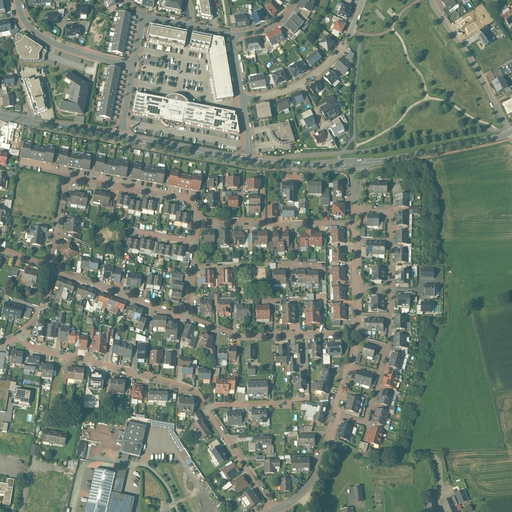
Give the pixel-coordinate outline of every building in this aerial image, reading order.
[(137,0),(137,3),(141,4),(140,6),(153,9),(154,0),(137,0)] [(160,0),(158,10),(180,14),(183,1),(177,0),(160,0)] [(208,0),(195,0),(199,18),(212,20),(208,0)] [(453,8),(446,0),(442,0),(441,1),(446,8),(448,11),(453,8)] [(279,7),(274,2),(270,6),(270,7),(267,9),(273,16),(281,10),(279,7)] [(313,6),(302,2),(299,9),(302,10),(310,13),(311,13),(313,6)] [(343,4),(342,4),(341,7),(340,7),(340,8),(339,9),(339,10),(339,12),(340,12),(338,15),(348,19),(352,7),(351,7),(343,4)] [(115,5),(109,7),(107,8),(109,12),(111,14),(116,9),(115,5)] [(76,7),(76,8),(76,16),(87,16),(87,7),(76,7)] [(448,11),(446,8),(442,11),(447,17),(451,14),(448,11)] [(508,9),(501,14),(503,17),(510,12),(508,9)] [(310,13),(302,10),(301,13),(300,15),(302,17),(307,20),(309,15),(310,13)] [(510,12),(503,17),(507,23),(508,22),(511,22),(511,23),(511,22),(511,11),(510,12)] [(262,12),(252,15),(254,20),(255,25),(265,22),(262,12)] [(57,14),(47,15),(48,25),(57,24),(57,18),(57,14)] [(299,20),(294,16),(289,21),(299,30),(304,24),(299,20)] [(307,20),(302,17),(299,20),(304,24),(305,26),(309,21),(307,20)] [(473,23),(469,17),(463,21),(459,24),(461,27),(461,26),(464,29),(473,23)] [(299,30),(289,21),(284,27),(289,31),(294,36),(294,35),(299,30)] [(8,22),(0,23),(0,34),(9,32),(10,32),(9,26),(8,22)] [(340,25),(337,23),(334,30),(341,34),(344,27),(340,25)] [(477,29),(473,23),(464,29),(466,33),(465,33),(467,36),(471,33),(477,29)] [(75,26),(71,26),(70,27),(66,27),(66,36),(74,36),(74,37),(76,39),(77,39),(79,37),(79,36),(80,36),(80,30),(80,27),(79,27),(76,27),(75,26)] [(187,33),(149,26),(146,41),(184,48),(187,33)] [(477,33),(480,36),(486,32),(490,30),(487,26),(477,33)] [(13,31),(10,32),(9,32),(9,34),(11,37),(19,31),(17,29),(13,31)] [(279,30),(273,34),(278,44),(284,40),(279,30)] [(294,36),(289,31),(286,34),(291,41),(295,37),(294,35),(294,36)] [(332,37),(324,32),(322,35),(326,38),(329,40),(332,37)] [(478,38),(485,48),(493,43),(486,32),(480,36),(478,38)] [(223,40),(192,34),(189,49),(207,52),(215,102),(233,99),(223,40)] [(278,44),(273,34),(266,37),(269,42),(272,47),(278,44)] [(47,53),(19,35),(17,39),(12,41),(20,60),(21,61),(22,62),(44,62),(44,57),(47,53)] [(326,38),(320,46),(328,52),(334,44),(329,40),(326,38)] [(259,39),(252,40),(254,52),(255,51),(261,50),(262,50),(261,45),(260,40),(260,39),(259,39)] [(252,40),(246,41),(245,41),(245,42),(246,47),(247,52),(247,53),(254,51),(254,52),(252,40)] [(272,47),(269,42),(265,44),(267,52),(273,49),(272,47)] [(323,55),(316,49),(313,51),(315,53),(316,53),(320,57),(323,55)] [(354,55),(351,52),(345,59),(350,64),(353,64),(354,55)] [(315,53),(306,61),(312,67),(321,59),(320,57),(316,53),(315,53)] [(344,58),(335,68),(342,74),(345,74),(350,68),(348,66),(350,64),(345,59),(344,58)] [(299,64),(289,70),(294,78),(297,76),(298,76),(301,74),(304,72),(302,68),(300,64),(299,64)] [(503,67),(488,75),(492,84),(502,78),(507,76),(503,67)] [(340,78),(334,71),(332,73),(338,80),(340,78)] [(272,76),(275,84),(275,85),(287,82),(283,72),(272,76)] [(332,73),(330,72),(324,78),(332,87),(338,80),(332,73)] [(88,87),(68,74),(64,80),(72,85),(71,89),(68,102),(68,105),(60,103),(59,111),(82,115),(83,109),(84,109),(88,92),(87,91),(88,87)] [(13,76),(3,78),(4,85),(4,88),(5,87),(14,86),(14,85),(13,79),(13,76)] [(264,77),(257,78),(259,89),(266,88),(264,77)] [(257,78),(250,79),(252,90),(259,89),(257,78)] [(502,78),(492,84),(498,94),(508,89),(502,78)] [(39,80),(35,82),(34,79),(29,81),(28,79),(23,81),(30,100),(44,95),(39,80)] [(317,82),(310,88),(315,95),(323,89),(319,84),(317,82)] [(327,89),(322,82),(319,84),(323,89),(324,91),(327,89)] [(301,93),(291,96),(294,104),(303,101),(301,93)] [(7,96),(3,97),(5,108),(13,107),(12,95),(7,96)] [(30,100),(34,115),(47,111),(44,102),(46,101),(44,95),(30,100)] [(173,96),(171,97),(170,97),(168,97),(167,98),(165,99),(166,100),(166,101),(135,95),(132,114),(162,120),(162,121),(160,121),(161,122),(162,124),(163,125),(164,125),(165,126),(167,127),(168,128),(169,126),(174,127),(174,129),(175,129),(177,128),(179,128),(181,127),(182,126),(183,126),(182,125),(182,124),(239,135),(236,118),(234,117),(235,114),(186,104),(186,103),(187,104),(187,103),(186,102),(185,101),(185,100),(184,100),(183,99),(182,99),(181,98),(179,97),(178,97),(177,97),(175,96),(173,96)] [(332,97),(325,102),(328,105),(333,103),(335,101),(332,97)] [(286,99),(276,103),(279,112),(289,108),(286,99)] [(505,104),(503,105),(511,121),(511,100),(511,101),(505,104)] [(328,105),(321,109),(323,112),(323,113),(325,117),(326,117),(327,120),(332,118),(338,115),(339,114),(337,110),(339,110),(336,105),(335,106),(333,103),(328,105)] [(266,104),(258,105),(258,106),(255,106),(258,121),(272,119),(270,104),(266,104)] [(311,117),(312,117),(314,121),(316,121),(311,110),(306,113),(307,115),(309,114),(311,117)] [(307,130),(316,125),(314,121),(312,117),(311,117),(309,114),(307,115),(304,117),(303,117),(304,119),(304,120),(303,121),(306,126),(307,130)] [(335,126),(330,129),(335,138),(345,132),(341,123),(335,126)] [(11,126),(2,124),(0,134),(0,143),(11,146),(12,142),(9,141),(9,137),(8,137),(8,136),(11,126)] [(289,124),(270,127),(271,133),(272,133),(273,134),(273,135),(274,136),(274,138),(275,139),(276,140),(277,140),(278,141),(281,142),(282,143),(283,143),(285,143),(287,143),(288,142),(289,144),(295,142),(289,124)] [(319,132),(315,135),(316,136),(314,137),(318,144),(320,143),(320,144),(324,142),(324,141),(326,140),(323,134),(322,132),(320,133),(319,132)] [(332,140),(328,132),(323,134),(326,140),(327,142),(332,140)] [(38,150),(34,149),(35,147),(31,147),(31,144),(24,143),(21,158),(52,164),(54,148),(47,147),(46,150),(42,149),(42,150),(39,150),(39,148),(38,148),(38,150)] [(79,157),(75,157),(76,155),(75,155),(75,157),(71,156),(72,154),(67,153),(68,151),(60,150),(57,165),(88,171),(91,155),(84,154),(83,156),(79,156),(79,157)] [(105,158),(97,156),(94,172),(125,178),(128,162),(120,161),(120,163),(116,162),(115,164),(112,164),(113,162),(112,162),(111,163),(108,163),(108,161),(104,160),(105,158)] [(148,170),(145,170),(145,168),(141,167),(141,165),(134,163),(131,179),(162,184),(165,169),(157,168),(157,170),(152,169),(152,171),(149,171),(149,169),(148,169),(148,170)] [(182,175),(178,174),(178,172),(171,170),(168,186),(199,191),(202,176),(194,175),(193,177),(189,176),(189,178),(186,177),(186,176),(185,176),(185,177),(182,177),(182,175)] [(219,177),(209,177),(208,181),(207,181),(207,188),(217,188),(217,186),(219,186),(219,184),(219,177)] [(238,179),(225,179),(225,184),(227,184),(227,189),(237,189),(237,186),(238,186),(238,179)] [(259,181),(246,181),(246,186),(247,186),(247,191),(251,192),(257,191),(257,188),(259,188),(259,181)] [(342,184),(337,184),(337,183),(335,183),(335,184),(334,184),(334,193),(342,193),(342,184)] [(293,184),(283,184),(283,193),(287,193),(287,203),(293,203),(293,193),(293,184)] [(318,184),(316,184),(313,184),(309,184),(309,195),(321,195),(321,196),(322,196),(322,206),(329,206),(329,198),(326,199),(326,193),(321,193),(321,184),(318,184)] [(102,193),(95,192),(94,196),(93,202),(100,203),(102,193)] [(80,194),(73,193),(72,195),(72,199),(71,198),(70,203),(70,204),(78,205),(80,194)] [(109,195),(102,193),(100,203),(107,205),(108,205),(108,200),(109,195)] [(86,195),(80,194),(78,205),(85,207),(86,202),(86,201),(85,201),(87,195),(86,195)] [(216,194),(211,194),(211,197),(207,197),(207,209),(216,209),(216,194)] [(124,197),(117,196),(115,205),(122,207),(124,197)] [(130,198),(124,197),(122,207),(128,208),(129,201),(130,201),(130,198)] [(228,197),(228,208),(237,208),(237,197),(231,197),(228,197)] [(130,201),(129,201),(128,208),(127,211),(134,212),(136,202),(130,201)] [(149,202),(142,201),(142,204),(141,210),(147,211),(149,202)] [(142,204),(136,202),(134,212),(140,213),(141,210),(142,204)] [(155,203),(149,202),(147,211),(154,213),(154,210),(155,204),(155,203)] [(171,206),(165,205),(163,214),(169,216),(171,206)] [(258,205),(249,205),(248,205),(248,209),(250,209),(250,213),(259,213),(259,210),(258,210),(258,208),(258,205)] [(178,207),(171,206),(169,216),(175,217),(176,217),(176,213),(178,207)] [(275,208),(268,208),(268,218),(277,218),(277,211),(277,208),(275,208)] [(294,208),(283,208),(283,215),(283,218),(294,218),(294,211),(294,208)] [(176,213),(176,217),(175,217),(174,223),(181,224),(183,214),(176,213)] [(189,215),(183,214),(181,224),(187,225),(188,222),(189,215)] [(69,220),(67,220),(67,223),(68,223),(68,226),(79,228),(79,224),(78,224),(79,221),(69,220)] [(79,228),(68,226),(67,229),(66,229),(65,233),(73,234),(78,235),(78,234),(79,228)] [(40,228),(31,227),(30,234),(31,236),(33,236),(33,240),(32,245),(40,246),(41,241),(42,241),(42,238),(41,236),(41,232),(42,229),(40,228)] [(213,232),(205,233),(203,234),(204,244),(212,244),(213,244),(213,238),(213,232)] [(228,232),(219,232),(219,240),(220,246),(229,246),(228,232)] [(240,233),(234,233),(235,243),(237,243),(239,245),(243,244),(243,240),(243,232),(242,232),(241,232),(240,233)] [(256,232),(251,232),(251,243),(251,248),(252,248),(256,248),(255,245),(260,245),(260,233),(256,233),(256,232)] [(277,232),(272,232),(273,243),(273,248),(277,247),(278,252),(284,252),(284,247),(289,247),(289,242),(288,232),(284,232),(284,236),(282,236),(282,237),(279,238),(279,236),(277,236),(277,232)] [(312,232),(312,233),(309,234),(309,232),(306,232),(306,234),(306,239),(307,239),(307,247),(308,247),(308,246),(314,246),(315,247),(314,238),(316,238),(316,233),(316,232),(312,232)] [(134,241),(127,240),(126,247),(125,249),(132,251),(134,241)] [(146,241),(140,240),(140,242),(138,249),(145,251),(146,241)] [(153,243),(146,241),(145,251),(151,252),(153,243)] [(71,242),(67,245),(65,243),(59,248),(61,250),(60,250),(64,256),(65,254),(68,258),(71,255),(72,257),(78,252),(78,250),(72,242),(71,242)] [(165,247),(159,246),(157,255),(164,256),(165,247)] [(178,247),(172,246),(172,248),(170,256),(177,257),(178,247)] [(172,248),(165,247),(164,256),(170,258),(170,256),(172,248)] [(185,248),(178,247),(177,257),(183,258),(184,252),(185,248)] [(90,259),(81,258),(80,262),(80,268),(88,269),(90,259)] [(98,261),(96,260),(90,259),(88,269),(88,270),(97,271),(98,263),(98,261)] [(113,268),(107,267),(107,270),(100,269),(100,276),(103,276),(103,279),(111,280),(112,269),(113,269),(113,268)] [(113,269),(112,269),(111,280),(111,281),(119,282),(119,280),(123,281),(124,274),(118,273),(118,270),(113,269)] [(433,270),(421,270),(421,279),(433,279),(433,270)] [(31,272),(24,271),(22,280),(30,282),(29,287),(34,288),(35,283),(38,274),(31,272)] [(409,284),(409,271),(399,271),(399,275),(398,276),(398,280),(399,280),(399,284),(400,284),(409,284)] [(134,275),(128,274),(127,280),(126,286),(130,286),(133,286),(134,275)] [(141,276),(134,275),(133,286),(136,286),(135,287),(139,287),(140,284),(141,276)] [(66,282),(57,279),(53,290),(58,291),(62,293),(66,282)] [(75,285),(66,282),(62,293),(65,294),(66,294),(67,291),(72,292),(75,285)] [(181,284),(173,282),(173,283),(172,290),(182,292),(183,284),(181,284)] [(435,285),(425,285),(424,297),(434,297),(435,285)] [(87,289),(79,286),(76,294),(81,296),(79,304),(76,303),(75,308),(82,310),(82,303),(83,300),(87,289)] [(96,292),(87,289),(83,300),(84,300),(87,301),(88,298),(93,300),(96,292)] [(182,292),(172,290),(171,298),(179,299),(181,299),(182,292)] [(109,297),(101,294),(98,302),(103,303),(101,307),(105,308),(106,305),(109,297)] [(2,305),(4,305),(5,303),(8,304),(10,296),(4,295),(2,305)] [(410,296),(398,295),(398,307),(401,307),(401,310),(409,310),(410,296)] [(117,300),(109,297),(106,305),(111,306),(110,310),(113,311),(117,300)] [(125,303),(117,300),(113,311),(117,312),(118,309),(123,311),(125,303)] [(8,304),(5,303),(4,305),(2,316),(8,317),(11,305),(8,304)] [(430,303),(421,303),(421,312),(430,312),(430,303)] [(16,306),(11,305),(8,317),(13,318),(16,306)] [(22,307),(16,306),(13,318),(19,320),(22,307)] [(136,308),(130,306),(130,308),(127,315),(126,318),(132,320),(136,308)] [(32,310),(26,308),(24,317),(30,318),(32,310)] [(143,311),(136,308),(132,320),(138,323),(140,318),(141,315),(143,311)] [(165,318),(153,317),(152,328),(165,328),(165,325),(165,318)] [(146,320),(140,318),(138,323),(136,329),(142,332),(143,330),(143,329),(145,324),(146,320)] [(47,324),(40,323),(40,326),(36,326),(34,329),(33,336),(46,338),(46,337),(47,325),(48,323),(47,323),(47,324)] [(173,324),(168,324),(168,325),(165,325),(165,328),(164,339),(170,339),(170,341),(175,341),(176,336),(176,326),(173,325),(173,324)] [(51,325),(47,325),(46,337),(54,338),(55,329),(55,326),(51,325)] [(195,328),(186,325),(181,338),(181,341),(184,342),(185,340),(189,341),(187,346),(193,348),(196,339),(195,338),(197,333),(194,331),(195,328)] [(69,328),(61,327),(59,341),(67,342),(69,332),(69,328)] [(76,333),(69,332),(67,342),(67,343),(73,344),(75,343),(75,340),(76,333)] [(211,338),(204,335),(200,347),(200,349),(203,349),(204,349),(208,350),(209,350),(210,346),(212,342),(211,340),(210,340),(211,338)] [(87,337),(79,336),(78,340),(77,349),(81,349),(82,348),(86,348),(86,345),(87,337)] [(105,341),(100,340),(98,352),(98,354),(103,355),(105,353),(106,343),(106,341),(105,341)] [(341,344),(328,344),(329,355),(333,355),(333,354),(341,354),(341,344)] [(313,346),(312,346),(312,350),(313,350),(313,358),(321,358),(320,345),(313,346)] [(370,346),(365,345),(362,355),(367,357),(370,346)] [(278,354),(275,355),(275,363),(275,362),(280,362),(280,363),(287,363),(286,346),(278,346),(278,347),(278,351),(278,354)] [(302,346),(295,346),(295,355),(297,355),(298,365),(303,365),(302,346)] [(370,346),(367,357),(373,358),(374,354),(376,348),(370,346)] [(254,347),(244,348),(245,361),(254,361),(254,347)] [(235,349),(227,348),(227,351),(226,360),(234,360),(235,360),(235,352),(235,349)] [(227,351),(217,351),(217,362),(226,362),(226,360),(227,351)] [(154,353),(151,353),(150,363),(154,363),(154,365),(159,365),(160,355),(160,352),(158,352),(154,352),(154,353)] [(15,354),(11,354),(11,357),(10,364),(11,364),(11,363),(14,363),(14,365),(21,366),(23,354),(15,353),(15,354)] [(172,354),(166,354),(165,365),(169,365),(169,367),(174,367),(175,358),(175,355),(172,354)] [(399,356),(392,354),(391,360),(402,364),(404,359),(404,357),(399,356)] [(39,359),(28,357),(27,365),(34,366),(38,367),(38,364),(39,359)] [(402,364),(391,360),(389,367),(394,368),(401,370),(402,364)] [(185,365),(182,365),(182,368),(181,374),(192,375),(192,370),(192,365),(189,365),(185,365)] [(53,367),(43,366),(42,373),(41,378),(52,379),(53,367)] [(66,375),(64,374),(63,383),(67,384),(68,380),(74,380),(75,369),(67,368),(66,375)] [(83,370),(75,369),(74,380),(82,381),(82,378),(83,370)] [(199,370),(198,370),(198,374),(198,380),(210,380),(210,371),(199,370)] [(365,373),(358,371),(358,373),(355,381),(355,382),(362,384),(365,373)] [(333,374),(325,372),(321,383),(329,386),(333,374)] [(392,374),(387,372),(386,376),(385,375),(385,379),(397,382),(399,376),(392,374)] [(373,375),(365,373),(362,384),(370,386),(370,385),(372,378),(373,375)] [(305,374),(294,375),(294,380),(297,380),(297,391),(304,390),(306,390),(306,385),(306,382),(305,382),(305,374)] [(397,382),(385,379),(384,382),(383,385),(390,387),(395,389),(395,388),(397,382)] [(118,381),(110,380),(109,391),(116,392),(118,381)] [(125,381),(118,381),(116,392),(124,393),(124,389),(125,382),(125,381)] [(266,382),(247,383),(248,396),(253,396),(253,397),(261,397),(261,396),(267,395),(266,382)] [(321,383),(319,383),(319,384),(314,383),(312,390),(322,393),(326,394),(327,394),(329,386),(321,383)] [(138,386),(134,386),(134,389),(132,390),(132,391),(129,391),(129,396),(132,396),(132,399),(133,399),(133,401),(137,401),(138,386)] [(141,386),(138,386),(137,401),(140,401),(141,399),(142,399),(142,397),(145,397),(145,393),(145,391),(142,391),(143,390),(141,389),(141,386)] [(31,392),(16,390),(15,396),(16,396),(16,401),(20,402),(20,403),(29,404),(31,392)] [(390,394),(382,391),(380,398),(392,401),(393,395),(390,394)] [(158,393),(148,392),(148,400),(148,402),(157,402),(158,393)] [(167,393),(158,393),(157,402),(167,403),(167,394),(167,393)] [(326,394),(322,393),(320,401),(328,400),(329,395),(327,394),(326,394)] [(354,399),(349,397),(348,402),(347,402),(347,404),(359,407),(361,401),(354,399)] [(392,401),(380,398),(378,404),(386,406),(390,407),(392,401)] [(190,400),(182,399),(180,399),(179,399),(178,413),(180,414),(185,414),(192,414),(192,411),(193,411),(193,400),(192,400),(192,399),(190,399),(190,400)] [(327,406),(319,404),(317,409),(307,406),(307,410),(309,411),(325,415),(327,406)] [(359,407),(347,404),(347,405),(347,406),(346,410),(353,412),(357,414),(357,413),(359,407)] [(325,415),(309,411),(307,410),(306,413),(305,413),(305,414),(305,416),(313,419),(314,416),(315,416),(314,422),(322,424),(325,415)] [(382,411),(377,410),(375,416),(386,420),(388,413),(382,411)] [(197,411),(193,418),(197,423),(202,420),(203,419),(197,411)] [(265,411),(258,411),(258,423),(266,422),(265,411)] [(232,412),(226,412),(227,426),(233,425),(233,424),(241,424),(241,423),(241,414),(241,413),(232,413),(232,412)] [(386,420),(375,416),(373,423),(377,424),(385,426),(385,425),(386,420)] [(197,423),(194,425),(195,427),(192,429),(194,432),(193,433),(194,434),(196,432),(201,440),(206,437),(206,438),(211,435),(204,424),(205,424),(202,420),(197,423)] [(145,427),(127,422),(122,442),(125,442),(141,445),(145,427)] [(174,424),(160,422),(160,427),(169,428),(168,431),(169,434),(170,435),(180,451),(184,449),(179,440),(174,432),(174,424)] [(346,426),(341,424),(340,430),(351,434),(353,428),(353,427),(346,426)] [(383,432),(372,429),(371,433),(370,433),(370,435),(381,438),(383,432)] [(351,434),(340,430),(338,438),(349,441),(351,434)] [(65,435),(45,431),(43,441),(63,445),(65,435)] [(315,435),(298,435),(298,446),(315,446),(315,435)] [(381,438),(370,435),(369,437),(370,437),(368,443),(379,446),(381,438)] [(270,445),(270,437),(260,437),(260,440),(254,440),(254,449),(259,450),(260,448),(261,445),(270,445)] [(141,445),(125,442),(123,452),(139,456),(141,445)] [(40,447),(32,445),(29,456),(38,457),(40,447)] [(226,455),(220,445),(210,452),(214,458),(216,457),(221,464),(226,460),(224,456),(226,455)] [(309,459),(292,459),(292,472),(293,472),(293,470),(296,470),(296,472),(305,472),(305,470),(309,470),(309,472),(309,459)] [(274,461),(264,461),(264,474),(274,473),(274,467),(279,466),(279,461),(274,461)] [(233,465),(226,469),(221,472),(227,480),(231,477),(233,477),(234,476),(235,474),(238,472),(233,465)] [(115,474),(95,469),(85,511),(105,511),(110,493),(111,493),(115,475),(115,474)] [(124,477),(115,475),(111,493),(120,495),(124,477)] [(28,511),(27,511),(50,511),(49,511),(51,503),(54,503),(55,498),(53,498),(54,491),(57,491),(58,486),(56,486),(57,481),(50,480),(50,479),(41,476),(40,478),(37,477),(35,485),(37,485),(35,493),(32,492),(27,511),(28,511)] [(242,477),(231,485),(236,493),(240,490),(242,490),(244,489),(244,488),(247,485),(242,477)] [(289,479),(280,479),(280,492),(289,492),(289,479)] [(7,485),(0,483),(0,494),(4,495),(2,505),(10,506),(12,488),(7,488),(7,485)] [(361,487),(354,488),(355,499),(362,498),(361,487)] [(456,496),(441,502),(444,511),(457,511),(455,507),(468,501),(464,490),(455,494),(456,496)] [(251,491),(239,499),(241,501),(245,509),(246,508),(248,511),(259,503),(251,491)] [(111,493),(110,493),(105,511),(130,511),(134,498),(120,495),(111,493)] [(428,498),(426,499),(427,511),(435,511),(434,498),(428,498)]
